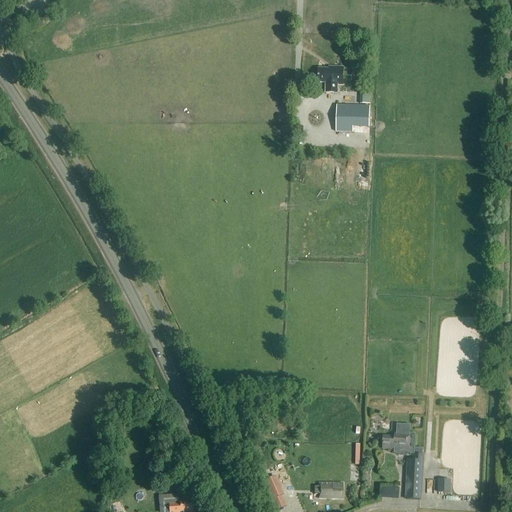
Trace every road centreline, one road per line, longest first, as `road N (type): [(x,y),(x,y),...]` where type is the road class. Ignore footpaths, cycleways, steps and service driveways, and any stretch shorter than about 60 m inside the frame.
road 1 (track): [(491,511),(500,0)]
road 2 (tertiary): [(227,511),(138,310),(0,74)]
